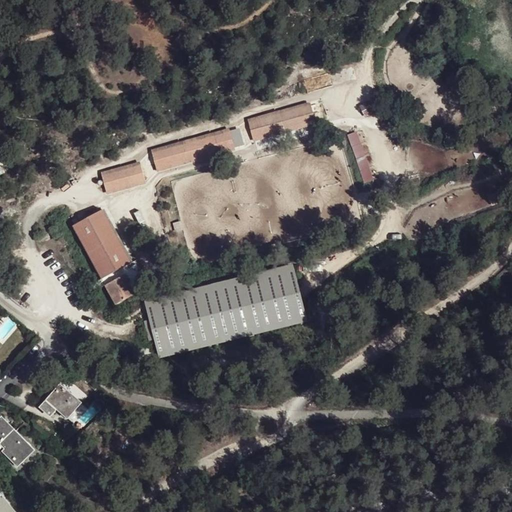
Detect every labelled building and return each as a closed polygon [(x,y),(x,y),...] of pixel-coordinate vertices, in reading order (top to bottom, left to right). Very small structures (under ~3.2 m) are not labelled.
[(312,111),(250,129),(255,144),(316,127),(312,111)] [(361,183),(372,181),(360,131),(349,133),(361,183)] [(232,138),(154,160),(158,175),(236,152),(232,138)] [(143,172),(106,182),(110,198),(148,187),(143,172)] [(96,220),(68,235),(97,288),(126,273),(96,220)] [(184,306),(146,326),(148,333),(143,335),(149,354),(154,353),(158,369),(307,326),(305,321),(293,279),(291,275),(184,306)] [(305,275),(293,279),(305,321),(319,317),(305,275)] [(133,278),(121,285),(133,305),(145,298),(133,278)] [(133,305),(121,285),(100,296),(112,316),(133,305)] [(143,318),(146,326),(184,306),(143,318)] [(67,417),(81,401),(71,392),(61,384),(42,404),(50,412),(53,409),(55,411),(57,409),(67,417)] [(99,397),(103,393),(98,389),(95,392),(99,397)] [(87,407),(81,401),(67,417),(73,422),(87,407)] [(0,444),(8,452),(5,455),(17,467),(32,453),(21,441),(24,439),(2,416),(0,418),(0,444)] [(15,511),(2,498),(0,499),(0,511),(15,511)]
